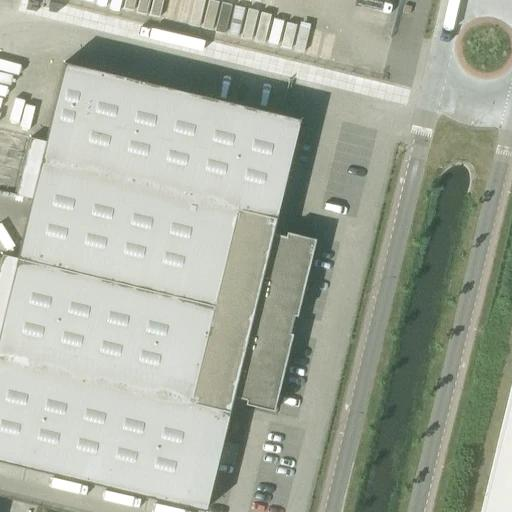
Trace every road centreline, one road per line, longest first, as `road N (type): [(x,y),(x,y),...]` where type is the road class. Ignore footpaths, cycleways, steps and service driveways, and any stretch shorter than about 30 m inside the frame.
road 1 (unclassified): [(432,84),(328,511)]
road 2 (unclassified): [(417,511),(511,125)]
road 3 (unknown): [(356,252),(319,230),(309,207),(330,104)]
